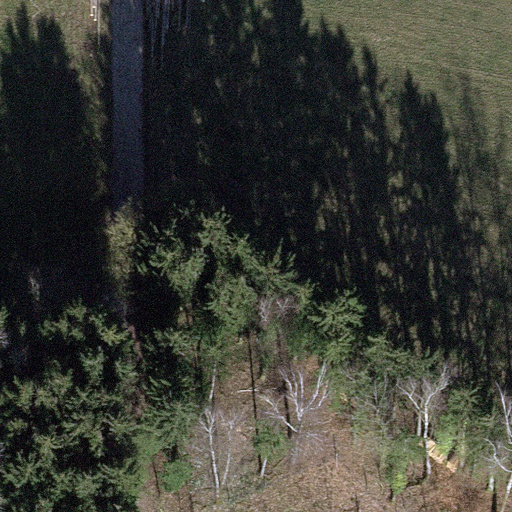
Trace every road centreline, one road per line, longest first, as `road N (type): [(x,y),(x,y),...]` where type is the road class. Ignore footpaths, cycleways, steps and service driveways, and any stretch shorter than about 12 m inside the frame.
road 1 (track): [(125,0),(126,273)]
road 2 (track): [(126,273),(124,511)]
road 3 (track): [(126,273),(0,297)]
